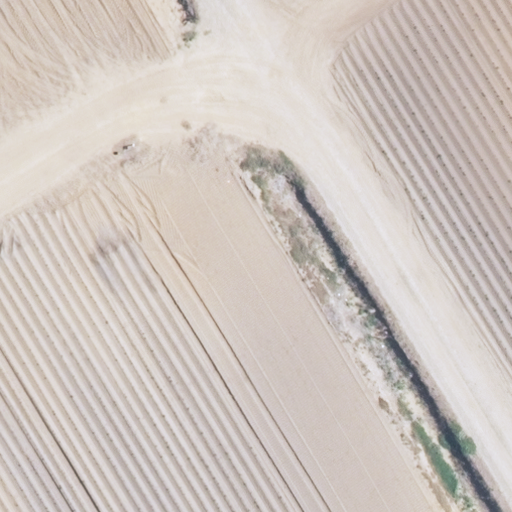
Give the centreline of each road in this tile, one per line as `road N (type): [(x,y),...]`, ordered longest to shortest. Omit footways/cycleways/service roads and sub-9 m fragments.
road 1 (track): [(511,446),(239,0)]
road 2 (track): [(0,237),(387,0)]
